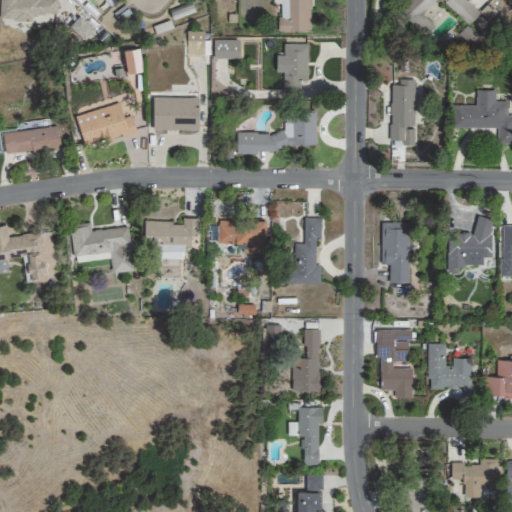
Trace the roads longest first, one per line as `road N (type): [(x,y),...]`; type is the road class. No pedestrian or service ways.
road 1 (residential): [(0,194),(148,176),(511,181)]
road 2 (residential): [(362,511),(351,443),(354,0)]
road 3 (residential): [(351,425),(511,427)]
